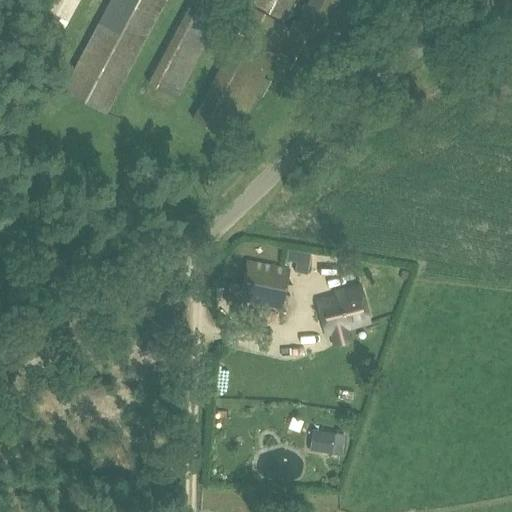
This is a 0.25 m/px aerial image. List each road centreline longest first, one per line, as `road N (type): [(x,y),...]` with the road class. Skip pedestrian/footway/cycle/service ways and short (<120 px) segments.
road 1 (unclassified): [(0,355),(201,240),(358,94),(491,0)]
road 2 (track): [(201,240),(190,511)]
